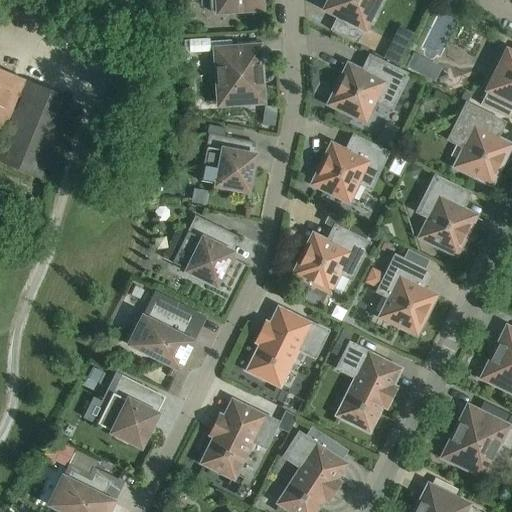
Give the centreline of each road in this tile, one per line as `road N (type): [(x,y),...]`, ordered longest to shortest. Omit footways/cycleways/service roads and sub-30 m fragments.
road 1 (residential): [(136,511),(244,294),(287,160),(295,98),(289,0)]
road 2 (residential): [(511,222),(362,511)]
